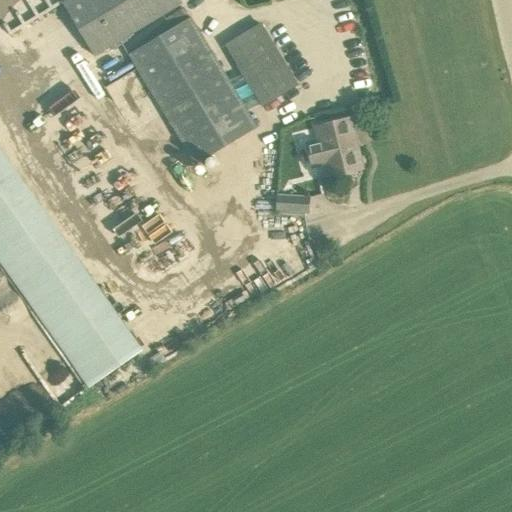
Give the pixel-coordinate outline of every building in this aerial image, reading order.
[(94,56),(181,4),(178,0),(66,0),(62,3),(94,56)] [(195,165),(257,128),(191,17),(129,54),(195,165)] [(261,106),(298,84),(260,23),(224,45),(261,106)] [(361,169),(350,120),(314,129),(317,142),(306,145),(311,167),(323,165),(326,177),(361,169)] [(136,347),(0,121),(0,247),(80,380),(136,347)] [(308,214),(310,197),(276,194),(275,212),(308,214)] [(123,220),(127,230),(145,223),(141,213),(123,220)] [(149,243),(159,256),(183,238),(173,224),(149,243)] [(323,270),(334,266),(325,242),(314,246),(323,270)]
